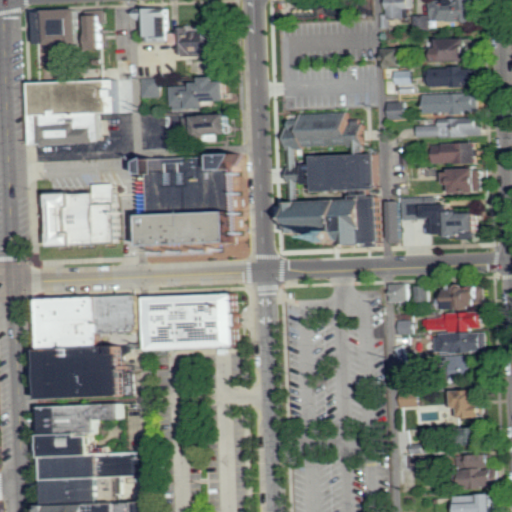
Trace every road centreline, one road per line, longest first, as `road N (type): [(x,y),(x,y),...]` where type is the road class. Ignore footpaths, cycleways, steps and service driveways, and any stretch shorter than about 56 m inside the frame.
road 1 (tertiary): [(273,511),(252,0)]
road 2 (residential): [(143,276),(511,263)]
road 3 (tertiary): [(3,0),(15,281)]
road 4 (residential): [(501,0),(511,241)]
road 5 (tertiary): [(15,281),(26,511)]
road 6 (residential): [(15,281),(143,276)]
